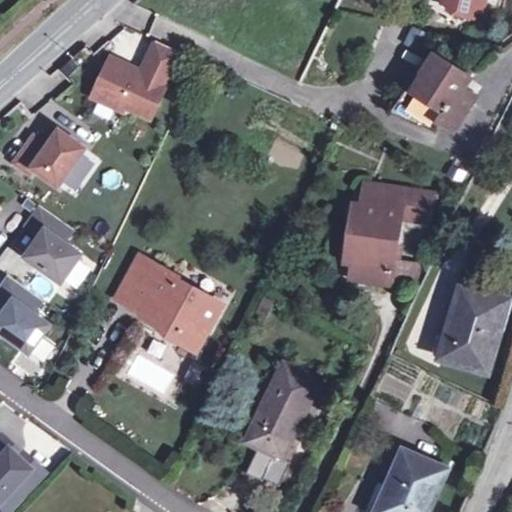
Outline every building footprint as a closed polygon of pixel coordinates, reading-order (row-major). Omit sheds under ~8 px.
[(486,0),(460,0),(458,14),(482,19),(486,0)] [(109,52),(90,99),(155,125),(184,52),(153,40),(143,66),(109,52)] [(425,74),(413,92),(446,113),(439,122),(454,132),(474,101),(461,93),(470,78),(434,55),(423,73),(425,74)] [(413,92),(425,74),(423,73),(419,70),(407,88),(413,92)] [(34,137),(15,164),(31,174),(34,169),(59,186),(85,149),(60,131),(49,147),(34,137)] [(366,182),(363,203),(376,205),(379,184),(366,182)] [(433,193),(379,184),(376,205),(363,203),(354,264),(351,278),(390,284),(400,219),(428,223),(433,193)] [(345,263),(354,264),(363,203),(355,202),(345,263)] [(39,204),(23,226),(40,238),(26,257),(61,283),(82,254),(65,242),(74,229),(39,204)] [(140,255),(125,283),(153,299),(144,314),(179,333),(175,340),(198,352),(223,307),(176,281),(179,276),(140,255)] [(7,274),(0,284),(0,302),(8,308),(0,319),(0,330),(29,352),(50,325),(32,312),(43,299),(7,274)] [(116,299),(144,314),(153,299),(125,283),(116,299)] [(509,300),(464,287),(457,311),(455,310),(441,358),(487,372),(509,300)] [(283,460),(322,380),(284,362),(246,442),(283,460)] [(13,449),(1,438),(0,438),(0,505),(14,491),(25,501),(47,478),(23,455),(17,461),(9,453),(13,449)] [(426,511),(446,470),(405,452),(378,511),(426,511)] [(251,461),(251,477),(269,476),(268,461),(251,461)]
